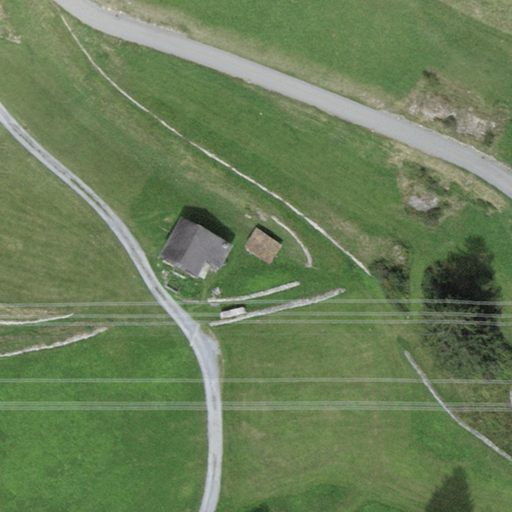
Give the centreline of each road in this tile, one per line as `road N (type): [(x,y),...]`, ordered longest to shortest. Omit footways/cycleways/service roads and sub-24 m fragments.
road 1 (unclassified): [(69,0),(115,24),(305,89),(511,187)]
road 2 (unclassified): [(207,511),(215,438),(209,367),(195,337),(113,223),(0,109)]
